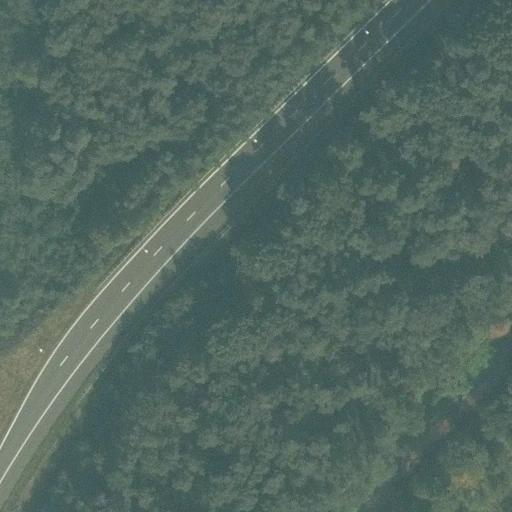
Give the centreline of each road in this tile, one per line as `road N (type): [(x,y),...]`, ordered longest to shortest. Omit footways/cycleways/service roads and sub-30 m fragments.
road 1 (motorway): [(0,466),(65,365),(154,265),(422,0)]
road 2 (track): [(343,511),(511,314)]
